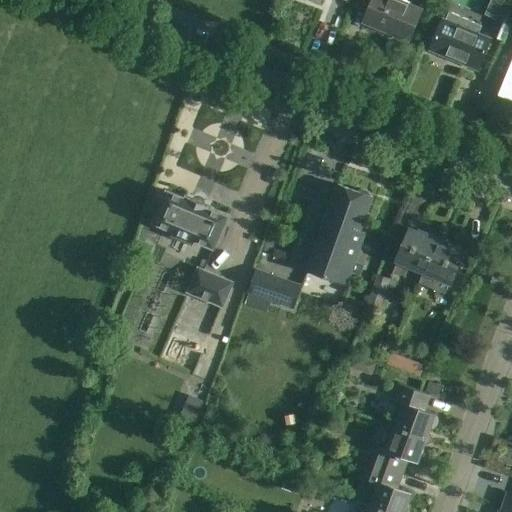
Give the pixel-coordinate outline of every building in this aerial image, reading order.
[(356,0),(355,4),(368,10),(363,22),(407,41),(422,8),(402,0),(356,0)] [(502,41),(511,17),(511,3),(503,0),(502,0),(488,35),(502,41)] [(482,26),(448,12),(444,20),(443,19),(430,49),(476,70),(490,40),(477,34),(482,26)] [(511,58),(500,88),(511,92),(511,58)] [(306,271),(345,285),(349,273),(361,277),(364,265),(353,261),(363,232),(359,230),(371,196),(369,195),(368,191),(361,189),(355,191),(337,185),(306,271)] [(167,189),(153,223),(172,231),(169,237),(190,246),(193,240),(214,249),(228,214),(209,206),(210,205),(187,195),(186,197),(167,189)] [(422,274),(438,238),(418,229),(417,231),(409,228),(394,262),(396,263),(392,272),(405,277),(408,268),(422,274)] [(438,238),(422,274),(419,282),(432,288),(445,293),(448,285),(450,286),(465,251),(456,248),(457,246),(438,238)] [(222,304),(233,280),(198,265),(188,290),(222,304)] [(292,308),(300,286),(256,271),(248,292),(292,308)] [(383,315),(395,281),(376,274),(364,308),(383,315)] [(353,355),(350,365),(349,367),(371,375),(371,374),(375,363),(353,355)] [(407,376),(416,379),(422,364),(413,361),(407,376)] [(439,396),(443,386),(429,381),(425,391),(439,396)] [(393,426),(427,438),(431,427),(433,428),(435,426),(436,424),(437,422),(438,419),(437,417),(435,416),(436,414),(425,410),(430,395),(398,384),(392,401),(401,404),(393,426)] [(189,395),(180,415),(195,421),(203,401),(189,395)] [(418,463),(427,438),(393,426),(385,449),(377,447),(371,462),(401,473),(407,459),(418,463)] [(396,487),(401,473),(371,462),(366,478),(363,484),(375,488),(369,504),(389,511),(404,511),(412,493),(396,487)] [(288,476),(283,488),(313,499),(317,487),(288,476)] [(511,511),(511,493),(508,492),(501,510),(500,511),(511,511)]
